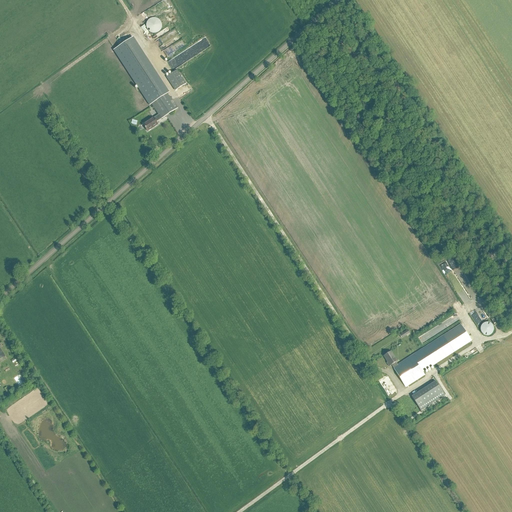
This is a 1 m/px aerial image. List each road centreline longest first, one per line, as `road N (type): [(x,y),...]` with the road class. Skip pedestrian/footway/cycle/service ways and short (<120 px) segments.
road 1 (tertiary): [(0,298),(338,0)]
road 2 (track): [(240,511),(479,340),(511,331)]
